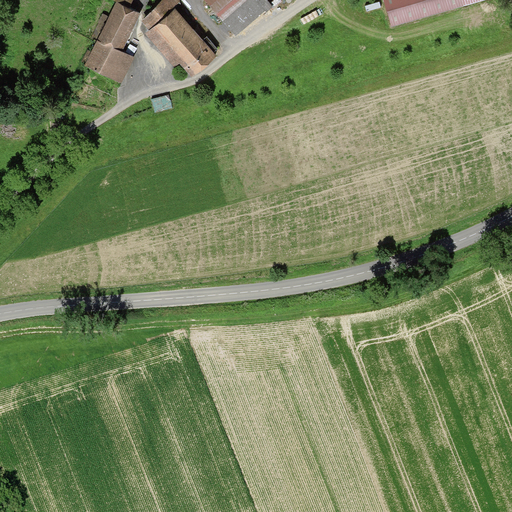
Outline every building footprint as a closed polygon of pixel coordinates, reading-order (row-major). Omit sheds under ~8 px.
[(129,6),(118,0),(110,16),(131,27),(139,11),(129,6)] [(161,0),(143,16),(152,26),(174,7),(181,1),(179,0),(161,0)] [(216,0),(211,4),(224,20),(247,0),(257,0),(263,7),(269,3),(266,0),(216,0)] [(257,0),(247,0),(224,20),(235,32),(263,7),(257,0)] [(447,0),(384,0),(392,25),(450,8),(447,0)] [(152,26),(180,58),(206,36),(198,26),(194,30),(174,7),(152,26)] [(97,42),(99,39),(110,16),(103,13),(90,39),(97,42)] [(131,27),(110,16),(99,39),(120,49),(121,48),(131,27)] [(207,35),(206,36),(180,58),(193,74),(206,63),(216,54),(213,51),(218,47),(207,35)] [(120,49),(99,39),(97,42),(93,51),(96,53),(90,65),(112,76),(113,74),(119,62),(125,50),(121,48),(120,49)] [(155,111),(172,107),(169,93),(152,98),(155,111)]
